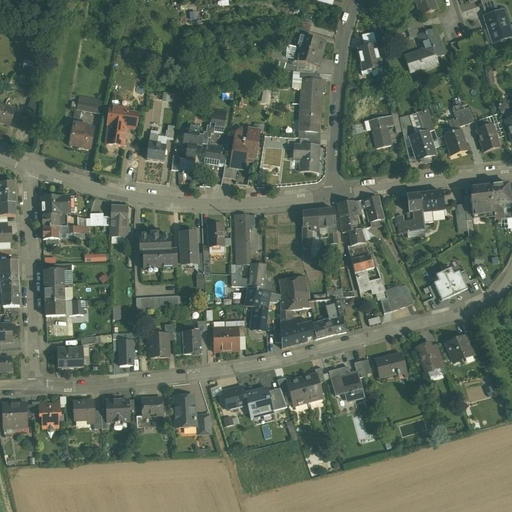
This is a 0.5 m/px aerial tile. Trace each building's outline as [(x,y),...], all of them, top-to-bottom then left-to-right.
[(415,0),(421,15),(437,10),(433,0),(415,0)] [(494,1),(482,5),(486,18),(498,14),(494,1)] [(486,18),(484,19),(492,43),(511,36),(504,12),(486,18)] [(422,22),(410,26),(412,31),(417,30),(419,36),(425,34),(422,22)] [(309,32),(295,28),(294,35),(300,36),(300,35),(308,37),(309,32)] [(443,55),(435,31),(425,34),(419,36),(424,54),(426,60),(435,57),(443,55)] [(373,33),(361,36),(364,47),(375,45),(373,33)] [(308,37),(300,35),(300,36),(296,49),(321,56),(326,42),(308,37)] [(364,47),(356,49),(360,64),(359,64),(361,75),(371,73),(371,70),(381,68),(375,45),(364,47)] [(321,56),(296,49),(292,62),(317,69),(321,56)] [(43,56),(26,52),(19,85),(37,88),(43,56)] [(424,54),(419,56),(418,53),(405,57),(411,73),(422,69),(422,71),(438,66),(435,57),(426,60),(424,54)] [(297,67),(286,64),(283,73),(296,73),(297,67)] [(314,81),(304,80),(304,81),(303,90),(301,90),(300,105),(321,106),(322,94),(324,95),(325,81),(314,81)] [(98,101),(79,97),(76,110),(96,114),(98,103),(98,101)] [(104,104),(98,103),(96,114),(102,115),(104,104)] [(16,111),(0,104),(0,123),(9,127),(16,111)] [(37,106),(29,104),(27,110),(36,112),(37,106)] [(321,106),(300,105),(299,121),(302,121),(301,133),(304,133),(319,134),(321,106)] [(129,110),(110,108),(107,126),(108,126),(105,145),(124,148),(126,128),(136,130),(138,115),(128,114),(129,110)] [(468,108),(461,111),(466,126),(473,124),(468,108)] [(190,126),(188,138),(183,137),(182,147),(187,148),(185,162),(180,161),(179,166),(178,168),(193,171),(197,147),(202,148),(202,145),(207,146),(208,141),(207,141),(208,139),(210,139),(211,134),(213,135),(214,132),(223,134),(227,112),(217,111),(216,115),(211,115),(209,126),(207,126),(206,133),(203,133),(203,135),(199,135),(200,127),(190,126)] [(427,111),(415,115),(422,135),(428,133),(434,131),(427,111)] [(461,111),(453,113),(458,129),(466,126),(461,111)] [(390,117),(384,118),(386,128),(392,126),(390,117)] [(384,118),(370,121),(376,150),(390,146),(386,128),(384,118)] [(412,138),(406,118),(399,120),(404,141),(409,140),(409,139),(412,138)] [(86,126),(74,124),(69,146),(70,147),(71,145),(81,147),(81,149),(90,150),(94,129),(86,127),(86,126)] [(493,126),(477,131),(484,153),(500,148),(493,126)] [(174,127),(168,127),(166,139),(173,139),(174,127)] [(248,136),(245,136),(244,134),(238,138),(235,137),(235,140),(233,142),(234,144),(234,147),(239,148),(233,153),(236,156),(232,159),(232,163),(246,165),(247,158),(250,159),(255,160),(258,145),(260,144),(258,142),(260,132),(249,130),(248,136)] [(461,131),(444,136),(451,157),(468,151),(461,131)] [(412,138),(409,139),(409,140),(416,162),(435,155),(428,133),(422,135),(412,138)] [(157,137),(150,136),(149,145),(156,146),(157,137)] [(320,146),(301,145),(294,144),(293,161),(299,161),(298,173),(318,174),(320,146)] [(149,145),(148,145),(146,161),(163,163),(165,147),(156,146),(149,145)] [(210,151),(205,150),(205,155),(202,155),(202,160),(204,160),(203,165),(218,167),(221,150),(211,149),(210,151)] [(179,157),(173,156),(171,171),(177,172),(178,166),(179,166),(180,161),(179,161),(179,157)] [(237,168),(224,166),(222,179),(235,181),(237,168)] [(14,184),(0,184),(0,193),(15,193),(14,184)] [(508,184),(490,187),(492,207),(498,206),(510,204),(508,184)] [(490,187),(472,189),(473,199),(470,200),(472,217),(473,217),(493,214),(492,207),(490,187)] [(15,193),(0,193),(0,205),(15,205),(15,193)] [(441,193),(419,195),(421,214),(431,213),(444,211),(441,193)] [(419,195),(406,197),(408,214),(413,213),(414,222),(415,232),(423,231),(423,227),(421,214),(419,195)] [(61,197),(41,198),(41,217),(58,216),(58,217),(62,217),(61,214),(61,197)] [(69,197),(61,197),(61,214),(69,213),(69,197)] [(378,197),(364,201),(370,224),(383,220),(378,197)] [(472,217),(470,200),(464,200),(464,205),(466,222),(474,221),(473,217),(472,217)] [(354,211),(353,203),(337,205),(342,234),(348,233),(358,231),(355,217),(358,216),(357,211),(354,211)] [(15,205),(0,205),(0,217),(16,217),(15,205)] [(464,205),(457,206),(459,217),(457,217),(459,233),(468,232),(466,222),(464,205)] [(501,209),(498,207),(498,206),(492,207),(493,214),(494,216),(502,215),(501,209)] [(127,208),(111,207),(110,220),(127,221),(127,208)] [(333,210),(317,211),(318,228),(318,230),(320,236),(321,245),(337,245),(333,210)] [(317,211),(302,213),(303,229),(310,228),(318,228),(317,211)] [(431,213),(421,214),(423,227),(433,226),(431,213)] [(103,215),(89,216),(90,220),(90,227),(103,226),(103,218),(103,215)] [(58,216),(41,217),(42,229),(59,228),(58,217),(58,216)] [(248,216),(234,217),(234,242),(248,242),(248,216)] [(77,227),(90,227),(90,220),(83,220),(77,219),(77,227)] [(110,220),(110,237),(126,238),(127,238),(127,228),(127,221),(110,220)] [(222,226),(208,226),(208,246),(209,249),(223,249),(223,247),(223,240),(222,226)] [(59,228),(42,229),(42,241),(46,241),(58,241),(59,240),(59,233),(59,228)] [(6,230),(0,230),(0,245),(11,245),(10,230),(6,230)] [(358,231),(348,233),(350,248),(365,245),(360,230),(358,231)] [(157,237),(157,234),(150,235),(150,237),(140,238),(139,246),(139,254),(143,254),(144,270),(176,268),(175,252),(169,252),(169,237),(157,237)] [(196,234),(180,234),(181,266),(197,266),(197,255),(196,234)] [(248,242),(234,242),(235,263),(250,264),(248,242)] [(350,248),(348,249),(351,260),(369,256),(365,245),(350,248)] [(208,246),(202,247),(203,254),(204,275),(204,282),(210,282),(209,249),(208,246)] [(372,256),(351,261),(354,274),(365,271),(376,268),(372,256)] [(17,263),(0,263),(1,285),(18,284),(17,263)] [(265,266),(251,266),(249,282),(243,281),(248,289),(262,292),(263,282),(265,266)] [(451,269),(443,273),(455,297),(467,291),(464,285),(459,274),(459,273),(454,275),(451,269)] [(365,271),(354,274),(359,293),(372,289),(374,295),(385,293),(380,280),(369,283),(365,271)] [(465,271),(459,274),(464,285),(470,282),(465,271)] [(54,272),(44,272),(44,290),(63,289),(63,272),(54,272)] [(442,303),(455,297),(443,273),(436,276),(438,282),(433,285),(434,286),(439,297),(442,303)] [(241,277),(238,278),(238,274),(235,274),(235,275),(236,287),(248,289),(243,281),(240,280),(241,277)] [(305,278),(279,281),(281,296),(306,293),(305,278)] [(18,284),(1,285),(2,292),(2,297),(19,296),(18,284)] [(399,289),(407,307),(414,304),(406,286),(399,289)] [(439,297),(434,286),(428,288),(434,299),(439,297)] [(342,288),(326,289),(326,295),(327,300),(342,299),(342,288)] [(394,298),(399,310),(407,307),(399,289),(398,288),(391,290),(394,298)] [(63,289),(44,290),(45,304),(64,303),(64,300),(63,289)] [(262,292),(248,289),(245,307),(253,308),(266,310),(268,299),(268,293),(262,292)] [(391,290),(385,293),(387,300),(394,298),(391,290)] [(281,296),(268,293),(268,299),(281,303),(281,296)] [(306,293),(281,296),(281,303),(280,313),(289,312),(309,309),(307,293),(306,293)] [(82,294),(67,295),(67,300),(64,300),(64,303),(72,303),(82,302),(82,294)] [(19,296),(2,297),(2,302),(2,309),(19,308),(19,296)] [(177,297),(136,299),(136,311),(178,309),(177,297)] [(399,310),(394,298),(387,300),(392,313),(399,310)] [(337,300),(330,301),(335,322),(342,320),(337,300)] [(387,300),(380,302),(384,315),(392,313),(387,300)] [(335,322),(330,301),(324,301),(329,323),(331,323),(335,322)] [(82,302),(72,303),(72,310),(82,310),(82,302)] [(64,303),(45,304),(46,318),(65,317),(64,303)] [(112,320),(120,320),(119,306),(111,307),(112,320)] [(266,310),(253,308),(250,330),(264,331),(266,310)] [(289,312),(280,313),(280,329),(280,332),(288,330),(289,312)] [(382,318),(370,321),(372,327),(383,324),(382,318)] [(335,322),(331,323),(334,336),(346,333),(342,320),(335,322)] [(206,322),(197,323),(197,333),(199,333),(200,335),(206,335),(206,322)] [(329,323),(322,325),(325,339),(334,336),(331,323),(329,323)] [(288,330),(280,332),(280,333),(281,343),(281,350),(315,341),(312,325),(288,330)] [(322,325),(315,326),(315,325),(312,325),(315,341),(325,339),(322,325)] [(12,326),(0,326),(0,343),(12,343),(12,326)] [(172,326),(164,326),(164,335),(167,334),(168,342),(173,342),(172,326)] [(238,329),(225,330),(226,353),(239,352),(239,338),(238,329)] [(225,330),(212,330),(213,353),(226,353),(225,330)] [(197,333),(182,333),(183,356),(201,355),(200,335),(199,333),(197,333)] [(164,335),(149,335),(150,360),(168,359),(168,342),(167,334),(164,335)] [(92,338),(81,340),(82,346),(93,345),(92,338)] [(465,338),(446,346),(453,364),(465,360),(465,358),(471,355),(472,357),(466,341),(465,338)] [(478,356),(471,339),(466,341),(472,357),(472,358),(478,356)] [(133,367),(132,343),(119,343),(119,353),(120,367),(133,367)] [(429,344),(416,349),(426,374),(439,369),(432,352),(429,344)] [(82,348),(57,350),(58,368),(74,367),(74,369),(83,369),(82,348)] [(445,367),(438,350),(432,352),(439,369),(445,367)] [(389,359),(375,363),(380,381),(399,375),(397,370),(404,368),(400,356),(389,359)] [(368,362),(361,364),(364,377),(371,375),(368,362)] [(364,377),(361,364),(355,365),(358,375),(359,380),(364,379),(364,377)] [(325,383),(321,369),(314,371),(315,376),(316,376),(319,384),(325,383)] [(350,377),(348,369),(329,373),(335,397),(350,394),(351,398),(353,397),(354,402),(364,399),(359,380),(358,375),(350,377)] [(315,376),(301,380),(307,403),(323,399),(319,384),(316,376),(315,376)] [(285,379),(277,382),(280,393),(281,395),(288,393),(286,384),(287,384),(285,379)] [(307,403),(301,380),(287,384),(286,384),(288,393),(292,407),(307,403)] [(212,398),(223,395),(222,393),(220,386),(210,390),(212,398)] [(243,388),(222,393),(223,395),(227,412),(247,406),(245,395),(243,388)] [(266,390),(245,395),(247,406),(251,418),(259,416),(258,411),(270,408),(271,408),(267,396),(266,390)] [(281,395),(280,393),(275,394),(279,411),(286,409),(281,395)] [(275,394),(267,396),(271,408),(270,408),(271,413),(279,411),(275,394)] [(194,398),(174,399),(175,430),(195,428),(195,417),(194,398)] [(162,400),(141,401),(141,409),(140,410),(140,413),(142,415),(142,416),(149,416),(149,417),(162,417),(162,400)] [(128,401),(106,402),(106,417),(107,424),(129,423),(128,401)] [(93,403),(74,404),(74,409),(72,411),(72,414),(74,416),(75,422),(93,421),(93,412),(93,403)] [(26,406),(2,407),(2,420),(3,431),(27,430),(26,419),(26,407),(26,406)] [(39,407),(38,407),(39,417),(39,419),(42,418),(42,431),(46,431),(47,432),(54,432),(54,430),(58,430),(58,418),(60,418),(60,406),(39,407)] [(100,412),(93,412),(93,421),(93,431),(101,430),(100,417),(100,412)] [(210,417),(195,417),(195,428),(197,428),(197,437),(211,436),(210,417)] [(224,428),(236,424),(235,418),(222,421),(224,428)]
